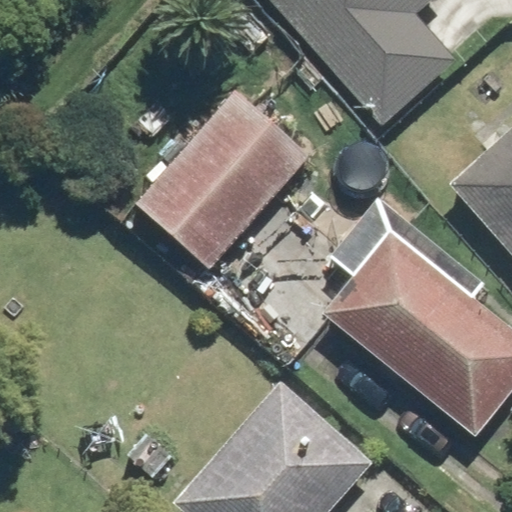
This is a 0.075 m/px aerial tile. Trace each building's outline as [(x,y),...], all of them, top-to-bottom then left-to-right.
[(267,0),(385,128),(459,61),(420,19),(441,0),(267,0)] [(144,178),(155,188),(139,206),(215,271),(315,157),(239,91),(173,166),(162,157),(144,178)] [(461,180),(450,190),(511,258),(511,129),(479,159),(469,148),(449,166),(461,180)] [(511,395),(511,329),(394,235),(327,318),(477,439),(511,395)] [(287,384),(177,507),(182,511),(336,511),(379,465),(287,384)]
